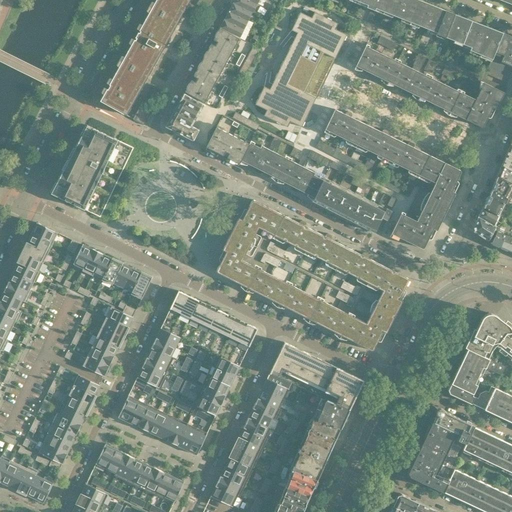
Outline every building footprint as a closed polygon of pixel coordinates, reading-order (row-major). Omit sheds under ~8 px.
[(162,43),(186,0),(155,0),(139,30),(140,31),(139,33),(138,32),(135,38),(136,38),(135,40),(134,39),(109,85),(110,85),(107,89),(106,89),(100,101),(123,114),(157,53),(156,52),(161,43),(162,43)] [(208,11),(213,0),(198,0),(196,4),(208,11)] [(257,4),(249,0),(234,0),(233,3),(251,12),(252,12),(257,4)] [(279,12),(285,0),(280,0),(275,10),(279,12)] [(383,11),(387,0),(369,0),(366,7),(369,8),(371,9),(374,11),(375,8),(383,11)] [(392,15),(398,0),(387,0),(383,11),(392,15)] [(410,22),(418,0),(398,0),(392,15),(410,22)] [(427,29),(437,7),(419,0),(418,0),(410,22),(427,29)] [(251,12),(233,3),(229,11),(247,20),(251,12)] [(445,37),(455,14),(437,7),(427,29),(436,33),(436,34),(445,37)] [(358,14),(353,12),(348,10),(347,13),(361,19),(365,10),(360,8),(358,14)] [(247,20),(229,11),(224,19),(243,28),(247,20)] [(264,87),(255,104),(266,110),(263,116),(287,127),(290,121),(301,127),(306,118),(322,83),(328,73),(346,35),(335,29),(337,24),(314,12),(311,18),(300,12),(291,30),(297,33),(294,38),(272,84),(269,89),(264,87)] [(382,24),(378,22),(372,20),(375,14),(370,12),(366,21),(381,27),(382,24)] [(461,44),(471,20),(455,14),(445,37),(461,44)] [(268,31),(275,20),(271,18),(265,29),(268,31)] [(238,38),(243,28),(224,19),(219,28),(238,38)] [(470,47),(479,24),(471,20),(461,44),(470,47)] [(491,59),(494,51),(502,33),(479,24),(470,47),(469,50),(491,59)] [(222,69),(232,50),(239,38),(238,38),(219,28),(213,40),(211,44),(202,59),(222,69)] [(511,66),(511,36),(502,33),(494,51),(500,54),(499,57),(502,58),(501,62),(511,66)] [(226,94),(232,98),(258,49),(265,38),(261,36),(255,48),(253,46),(226,94)] [(396,44),(380,36),(377,43),(392,50),(396,44)] [(387,82),(397,61),(365,46),(355,66),(366,71),(365,73),(365,75),(369,77),(371,76),(372,74),(387,82)] [(507,83),(511,70),(511,66),(501,62),(502,58),(499,57),(500,54),(494,51),(491,59),(485,73),(507,83)] [(421,68),(426,58),(418,54),(413,65),(414,65),(420,68),(421,68)] [(204,103),(222,69),(202,59),(193,76),(194,76),(192,80),(191,80),(184,92),(204,103)] [(432,73),(436,63),(429,59),(424,70),(432,73)] [(428,77),(425,75),(418,72),(420,68),(414,65),(412,69),(397,61),(387,82),(402,89),(401,91),(402,93),(405,95),(407,94),(408,92),(418,97),(428,77)] [(453,79),(456,73),(445,67),(441,74),(453,79)] [(450,112),(460,92),(428,77),(418,97),(428,101),(427,104),(428,106),(431,107),(433,107),(434,105),(450,112)] [(506,87),(479,77),(478,80),(483,83),(484,83),(503,92),(506,87)] [(496,109),(503,92),(484,83),(483,83),(475,100),(460,92),(450,112),(461,117),(465,120),(481,127),(483,126),(492,107),(496,109)] [(203,104),(184,93),(179,101),(199,112),(203,104)] [(199,112),(179,101),(175,108),(195,119),(199,112)] [(144,126),(154,109),(142,102),(133,119),(144,126)] [(195,119),(175,108),(172,115),(185,122),(191,126),(195,119)] [(356,145),(366,125),(351,117),(352,115),(351,113),(348,112),(346,112),(345,114),(334,109),(325,129),(356,145)] [(235,112),(232,118),(256,131),(259,125),(235,112)] [(179,133),(185,122),(172,115),(166,125),(167,127),(179,133)] [(198,130),(191,126),(185,122),(179,133),(193,140),(198,130)] [(100,217),(133,148),(86,125),(86,126),(81,136),(74,148),(75,149),(74,152),(76,153),(74,157),(72,156),(70,159),(69,159),(68,160),(63,170),(56,183),(51,193),(50,193),(100,217)] [(387,160),(397,140),(387,135),(388,133),(388,131),(384,129),(382,130),(381,132),(366,125),(356,145),(387,160)] [(241,160),(249,144),(216,127),(206,147),(223,156),(223,155),(227,157),(227,158),(239,164),(241,160)] [(278,149),(281,141),(274,137),(270,145),(269,148),(272,150),(273,147),(278,149)] [(511,137),(509,146),(501,165),(511,171),(511,137)] [(419,175),(429,155),(413,148),(414,146),(414,144),(410,142),(408,143),(407,145),(397,140),(387,160),(419,175)] [(335,149),(319,141),(316,146),(317,148),(333,156),(336,150),(335,149)] [(277,179),(288,159),(261,145),(260,148),(249,143),(249,144),(241,160),(256,168),(255,170),(256,172),(259,174),(261,173),(262,171),(277,179)] [(303,154),(303,152),(293,147),(290,155),(300,160),(303,154)] [(339,152),(340,153),(341,150),(336,148),(335,149),(336,150),(333,156),(337,158),(339,153),(339,152)] [(328,159),(312,151),(310,151),(308,157),(325,166),(328,159)] [(451,191),(456,181),(460,172),(460,170),(440,161),(429,155),(419,175),(435,183),(426,202),(446,212),(455,193),(451,191)] [(323,180),(319,178),(313,175),(314,173),(288,159),(277,179),(292,186),(293,187),(292,188),(292,191),(296,192),(298,192),(299,190),(314,197),(323,180)] [(369,173),(373,164),(367,161),(365,165),(362,171),(367,173),(369,173)] [(511,171),(501,165),(497,175),(511,183),(511,171)] [(372,179),(377,182),(380,176),(384,169),(377,166),(372,178),(372,179)] [(498,214),(511,189),(511,183),(497,175),(489,194),(483,206),(498,214)] [(384,211),(323,180),(314,197),(313,201),(374,232),(381,217),(386,220),(391,211),(386,208),(384,211)] [(409,182),(405,189),(402,195),(407,197),(409,197),(415,185),(409,182)] [(263,230),(273,210),(268,208),(253,200),(251,201),(242,220),(258,228),(263,230)] [(436,231),(445,213),(446,212),(426,202),(416,221),(400,213),(391,233),(422,249),(424,248),(433,229),(436,231)] [(495,225),(500,215),(498,214),(483,206),(478,216),(495,225)] [(289,243),(299,223),(273,210),(263,230),(289,243)] [(490,236),(495,225),(478,216),(473,227),(474,231),(487,240),(490,236)] [(255,234),(258,228),(242,220),(238,218),(230,234),(256,247),(261,238),(260,236),(255,234)] [(305,251),(315,231),(305,226),(306,224),(305,222),(302,221),(300,221),(299,223),(289,243),(305,251)] [(52,243),(57,232),(37,222),(31,233),(52,243)] [(346,247),(331,239),(332,237),(331,235),(328,234),(326,234),(325,236),(315,231),(305,251),(336,267),(346,247)] [(511,251),(511,236),(510,237),(496,231),(491,242),(511,251)] [(52,243),(31,233),(27,243),(47,253),(52,243)] [(236,282),(246,263),(242,260),(245,254),(250,256),(252,256),(256,247),(230,234),(222,250),(225,252),(216,270),(216,272),(236,282)] [(73,253),(78,243),(72,240),(67,250),(73,253)] [(285,251),(273,245),(274,244),(270,242),(267,249),(267,250),(282,258),(284,254),(285,251)] [(47,253),(27,243),(22,252),(43,262),(47,253)] [(83,269),(92,249),(82,244),(73,264),(83,269)] [(357,278),(367,258),(368,256),(368,254),(364,252),(362,253),(361,255),(346,247),(336,267),(357,278)] [(93,274),(103,254),(92,249),(83,269),(82,271),(92,276),(93,274)] [(38,271),(43,262),(22,252),(18,262),(38,271)] [(102,278),(112,258),(103,254),(93,274),(102,278)] [(280,261),(266,254),(264,254),(260,261),(264,263),(265,262),(277,267),(280,261)] [(113,283),(122,263),(112,258),(102,278),(101,280),(112,285),(113,283)] [(378,288),(388,268),(367,258),(357,278),(378,288)] [(41,272),(38,271),(18,262),(13,272),(33,282),(36,283),(41,272)] [(122,288),(131,268),(122,263),(113,283),(122,288)] [(288,284),(285,282),(246,263),(236,282),(278,304),(288,284)] [(131,292),(141,272),(131,268),(122,288),(131,292)] [(382,290),(392,271),(388,268),(378,288),(382,290)] [(399,299),(404,289),(408,280),(408,278),(392,271),(382,290),(382,291),(374,307),(394,317),(402,301),(399,299)] [(29,291),(33,282),(13,272),(8,281),(29,291)] [(141,299),(152,277),(141,272),(131,292),(130,294),(141,299)] [(31,292),(29,291),(8,281),(3,292),(22,300),(26,302),(31,292)] [(357,294),(360,287),(356,285),(355,287),(344,281),(340,288),(355,295),(357,294)] [(309,319),(319,299),(288,284),(278,304),(309,319)] [(180,313),(188,296),(178,291),(170,308),(180,313)] [(354,300),(353,298),(339,291),(335,297),(347,303),(346,305),(350,307),(354,300)] [(0,301),(18,309),(22,300),(3,292),(0,298),(0,301)] [(190,318),(198,300),(188,296),(180,313),(190,318)] [(361,321),(354,317),(319,299),(309,319),(351,341),(361,321)] [(199,323),(208,305),(198,300),(190,318),(199,323)] [(22,311),(18,309),(0,301),(0,313),(15,321),(17,322),(22,311)] [(209,327),(217,310),(208,305),(199,323),(209,327)] [(133,317),(136,310),(126,306),(124,309),(122,312),(133,317)] [(128,327),(133,317),(122,312),(111,307),(106,317),(128,327)] [(386,333),(394,317),(374,307),(366,323),(355,343),(371,351),(373,350),(382,331),(386,333)] [(219,332),(227,314),(217,310),(209,327),(219,332)] [(0,326),(10,331),(15,321),(0,313),(0,326)] [(504,322),(495,315),(494,314),(493,314),(492,314),(491,313),(489,313),(487,314),(486,314),(485,314),(484,315),(483,316),(482,317),(481,318),(481,319),(476,329),(473,328),(464,347),(467,348),(490,359),(494,351),(491,350),(495,345),(500,348),(498,350),(511,360),(511,324),(506,320),(504,322)] [(228,337),(237,319),(227,314),(219,332),(228,337)] [(123,337),(128,327),(106,317),(102,327),(123,337)] [(238,341),(247,324),(237,319),(228,337),(238,341)] [(355,343),(366,323),(361,321),(351,341),(355,343)] [(257,328),(247,324),(238,341),(245,345),(245,346),(247,347),(247,346),(248,346),(249,346),(257,328)] [(10,331),(0,326),(0,336),(6,340),(10,331)] [(118,347),(123,337),(102,327),(97,336),(118,347)] [(160,328),(155,338),(175,347),(180,337),(160,328)] [(114,356),(118,347),(97,336),(92,346),(114,356)] [(170,357),(175,347),(155,338),(151,348),(170,357)] [(321,397),(323,399),(349,409),(361,384),(363,380),(359,378),(284,342),(279,352),(275,361),(269,373),(314,394),(321,397)] [(109,366),(114,356),(92,346),(87,356),(109,366)] [(188,354),(193,356),(197,350),(191,347),(188,354)] [(173,358),(170,357),(151,348),(146,358),(168,368),(173,358)] [(505,367),(490,359),(467,348),(459,366),(481,376),(485,368),(501,375),(505,367)] [(199,351),(196,358),(202,360),(205,354),(199,351)] [(211,365),(216,367),(234,376),(239,366),(216,355),(211,365)] [(104,376),(109,366),(87,356),(82,366),(104,376)] [(189,366),(192,360),(186,357),(183,363),(189,366)] [(168,368),(146,358),(141,367),(163,378),(168,368)] [(195,361),(192,367),(197,370),(200,364),(195,361)] [(186,373),(189,366),(183,363),(180,370),(186,373)] [(472,395),(481,376),(459,366),(447,389),(449,393),(475,405),(478,398),(472,395)] [(165,379),(163,378),(141,367),(136,377),(147,382),(160,389),(165,379)] [(194,376),(197,370),(192,367),(188,374),(194,376)] [(230,386),(234,376),(216,367),(211,377),(230,386)] [(95,395),(100,385),(78,375),(73,385),(95,395)] [(225,395),(230,386),(211,377),(207,375),(202,384),(225,395)] [(276,386),(278,381),(267,375),(265,381),(276,386)] [(177,376),(174,383),(180,386),(183,379),(177,376)] [(146,385),(147,382),(136,377),(136,378),(133,384),(144,389),(146,385)] [(185,380),(182,387),(188,389),(191,383),(185,380)] [(279,400),(284,390),(276,386),(265,381),(260,391),(279,400)] [(176,392),(180,386),(174,383),(171,389),(176,392)] [(220,405),(225,395),(202,384),(197,394),(220,405)] [(90,405),(95,395),(73,385),(69,394),(90,405)] [(152,388),(146,385),(144,389),(143,391),(150,394),(152,388)] [(485,410),(495,388),(492,386),(489,392),(486,390),(481,393),(478,398),(475,405),(485,410)] [(185,396),(188,389),(182,387),(179,393),(185,396)] [(510,422),(511,416),(511,396),(495,388),(485,410),(510,422)] [(162,400),(165,394),(159,391),(156,397),(162,400)] [(275,410),(279,400),(260,391),(255,401),(275,410)] [(85,415),(90,405),(69,394),(66,393),(61,404),(64,405),(85,415)] [(171,397),(165,394),(162,400),(169,403),(171,397)] [(220,405),(197,394),(192,404),(215,415),(220,405)] [(128,422),(138,400),(128,395),(118,417),(128,422)] [(349,409),(323,399),(321,405),(317,404),(315,410),(344,420),(349,409)] [(138,427),(148,405),(138,400),(128,422),(138,427)] [(182,409),(184,404),(178,401),(175,406),(182,409)] [(270,420),(275,410),(255,401),(251,410),(270,420)] [(191,407),(184,404),(182,409),(188,412),(191,407)] [(81,424),(85,415),(64,405),(59,414),(81,424)] [(147,431),(158,410),(148,405),(138,427),(147,431)] [(469,423),(466,422),(446,412),(445,412),(444,411),(444,410),(443,410),(442,409),(441,408),(440,408),(439,408),(438,408),(437,409),(436,410),(435,411),(435,412),(435,413),(435,414),(432,421),(465,437),(469,438),(474,427),(473,427),(474,425),(469,423)] [(157,436),(167,414),(158,410),(147,431),(157,436)] [(201,419),(204,413),(198,410),(195,416),(201,419)] [(265,430),(270,420),(251,410),(246,420),(265,430)] [(344,420),(315,410),(311,419),(321,422),(340,429),(344,420)] [(296,418),(303,421),(305,416),(299,412),(296,418)] [(76,434),(81,424),(59,414),(57,413),(52,423),(76,434)] [(210,416),(204,413),(201,419),(208,422),(210,416)] [(167,441),(177,419),(167,414),(157,436),(167,441)] [(177,445),(187,424),(177,419),(167,441),(177,445)] [(340,429),(321,422),(311,419),(307,428),(335,439),(340,429)] [(261,439),(265,430),(246,420),(241,430),(261,439)] [(294,431),(297,425),(290,421),(287,428),(294,431)] [(465,437),(432,421),(430,426),(429,425),(427,430),(428,430),(461,446),(465,437)] [(72,444),(76,434),(52,423),(48,433),(72,444)] [(186,450),(197,428),(187,424),(177,445),(186,450)] [(487,460),(497,438),(474,427),(469,438),(464,449),(487,460)] [(207,433),(197,428),(186,450),(196,455),(207,433)] [(290,437),(294,431),(287,428),(284,434),(290,437)] [(335,439),(307,428),(303,439),(331,449),(335,439)] [(256,449),(261,439),(241,430),(237,440),(256,449)] [(461,446),(428,430),(427,430),(423,437),(424,438),(422,441),(456,457),(461,446)] [(67,454),(72,444),(48,433),(43,443),(67,454)] [(509,471),(511,465),(511,444),(497,438),(487,460),(509,471)] [(331,449),(303,439),(299,449),(326,460),(331,449)] [(251,459),(256,449),(237,440),(232,449),(251,459)] [(284,450),(287,444),(281,441),(278,447),(284,450)] [(459,459),(456,457),(422,441),(420,447),(419,446),(416,451),(417,452),(454,469),(459,459)] [(62,464),(67,454),(43,443),(38,453),(52,459),(62,464)] [(106,468),(115,449),(105,444),(95,464),(106,468)] [(281,457),(284,450),(278,447),(274,454),(281,457)] [(115,473),(125,454),(115,449),(106,468),(115,473)] [(247,468),(251,459),(232,449),(227,459),(247,468)] [(326,460),(299,449),(294,459),(321,470),(326,460)] [(454,469),(417,452),(416,451),(413,458),(414,459),(413,461),(435,472),(443,476),(449,479),(454,469)] [(124,480),(134,458),(125,454),(115,473),(114,475),(124,480)] [(0,481),(10,460),(1,456),(0,456),(0,481)] [(134,485),(144,463),(134,458),(124,480),(134,485)] [(59,471),(62,464),(52,459),(49,466),(59,471)] [(242,478),(247,468),(227,459),(223,469),(242,478)] [(316,481),(321,470),(294,459),(290,469),(291,469),(299,472),(299,474),(316,481)] [(0,481),(9,486),(19,464),(10,460),(0,481)] [(275,470),(278,464),(271,460),(268,467),(275,470)] [(442,479),(434,475),(435,472),(413,461),(408,472),(409,476),(443,492),(449,479),(443,476),(442,479)] [(143,489),(154,467),(144,463),(134,485),(143,489)] [(17,490),(27,468),(19,464),(9,486),(17,490)] [(26,495),(35,475),(37,471),(28,466),(27,468),(17,490),(26,495)] [(153,494),(164,472),(154,467),(143,489),(153,494)] [(272,476),(275,470),(268,467),(265,473),(272,476)] [(237,488),(242,478),(223,469),(218,479),(237,488)] [(316,481),(299,474),(299,472),(291,469),(287,478),(313,488),(316,481)] [(466,503),(477,480),(454,469),(449,479),(443,492),(466,503)] [(164,496),(173,477),(164,472),(153,494),(163,499),(164,496)] [(34,498),(43,479),(35,475),(26,495),(34,498)] [(44,503),(54,481),(44,477),(43,479),(34,498),(44,503)] [(97,486),(100,480),(94,477),(91,483),(97,486)] [(184,482),(173,477),(164,496),(174,501),(184,482)] [(313,488),(287,478),(284,487),(309,497),(313,488)] [(233,498),(237,488),(218,479),(213,488),(233,498)] [(106,483),(100,480),(97,486),(104,489),(106,483)] [(266,489),(269,483),(262,480),(259,486),(266,489)] [(486,511),(489,511),(500,491),(477,480),(466,503),(486,511)] [(107,494),(86,484),(81,494),(103,504),(107,494)] [(309,497),(284,487),(278,484),(275,493),(305,505),(309,497)] [(117,495),(119,489),(113,486),(110,492),(117,495)] [(262,496),(266,489),(259,486),(256,493),(262,496)] [(228,508),(233,498),(213,488),(208,499),(228,508)] [(126,492),(119,489),(117,495),(123,498),(126,492)] [(511,511),(511,496),(500,491),(489,511),(511,511)] [(302,511),(305,505),(275,493),(272,500),(277,502),(276,503),(277,504),(298,511),(302,511)] [(101,511),(105,505),(103,504),(81,494),(76,503),(93,511),(101,511)] [(405,511),(410,511),(416,501),(401,494),(397,495),(392,506),(405,511)] [(136,504),(139,499),(132,496),(130,501),(136,504)] [(145,502),(139,499),(136,504),(143,508),(145,502)] [(256,509),(259,502),(253,499),(250,506),(256,509)] [(439,511),(416,501),(410,511),(439,511)] [(93,511),(76,503),(72,511),(93,511)] [(116,503),(113,509),(118,511),(122,506),(116,503)] [(298,511),(277,504),(276,503),(275,503),(272,511),(275,511),(298,511)]
